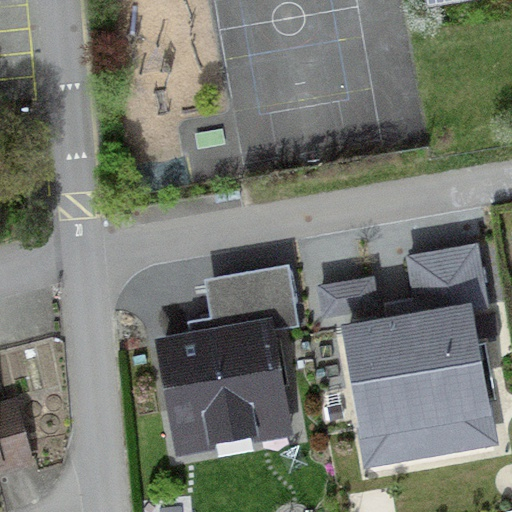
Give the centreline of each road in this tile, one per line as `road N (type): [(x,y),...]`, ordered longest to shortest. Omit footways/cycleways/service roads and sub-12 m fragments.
road 1 (residential): [(511,170),(77,252)]
road 2 (unclassified): [(102,508),(77,252)]
road 3 (residential): [(77,252),(58,0)]
